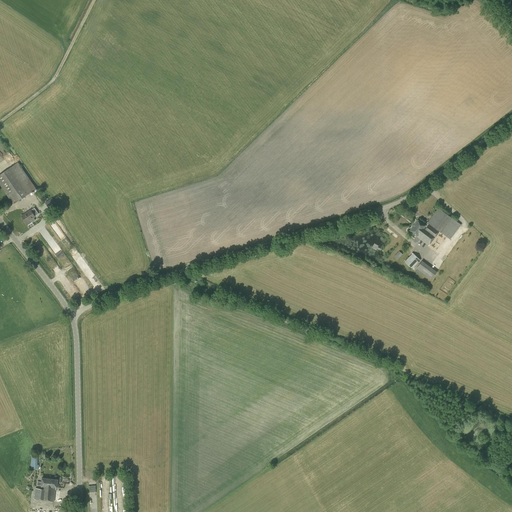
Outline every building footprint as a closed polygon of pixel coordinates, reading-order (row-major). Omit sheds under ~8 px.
[(0,185),(12,205),(36,188),(18,162),(0,174),(0,185)] [(417,220),(409,230),(417,236),(416,236),(420,239),(428,246),(439,231),(450,239),(461,225),(459,223),(455,220),(438,208),(429,220),(427,222),(425,225),(417,220)] [(32,212),(31,210),(21,216),(26,223),(29,220),(31,223),(35,220),(33,217),(37,215),(34,210),(32,212)] [(398,259),(402,254),(399,251),(394,256),(398,259)] [(405,262),(403,263),(409,269),(410,267),(412,269),(420,260),(413,253),(404,262),(405,262)] [(422,260),(416,268),(431,279),(437,272),(422,260)] [(57,487),(58,479),(42,478),(41,482),(37,481),(37,485),(41,486),(41,489),(35,488),(34,499),(54,502),(55,487),(57,487)]
